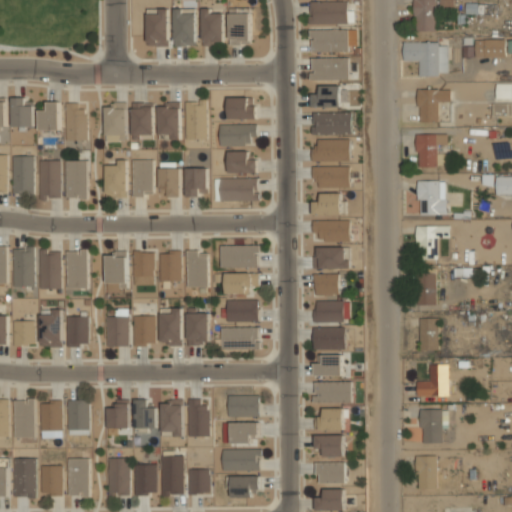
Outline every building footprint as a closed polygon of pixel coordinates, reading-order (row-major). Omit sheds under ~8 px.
[(434,0),(414,0),(415,31),(435,31),(434,0)] [(310,23),(348,23),(348,1),(310,1),(310,23)] [(169,8),(147,9),(148,46),(169,45),(169,8)] [(187,13),(187,8),(174,8),(175,45),(197,45),(196,13),(187,13)] [(202,8),(203,44),(224,44),(224,13),(211,13),(211,8),(202,8)] [(251,8),(230,8),(231,44),(251,44),(251,8)] [(312,52),(349,51),(348,29),(311,30),(312,52)] [(476,57),(506,56),(506,39),(475,39),(476,57)] [(404,60),(419,60),(419,75),(449,74),(448,46),(439,46),(439,41),(404,42),(404,60)] [(349,58),(312,57),(311,79),(349,80),(349,58)] [(511,82),(497,83),(496,98),(511,97),(511,82)] [(451,101),(451,88),(419,89),(419,121),(439,121),(439,101),(451,101)] [(228,118),(255,118),(256,97),(229,97),(228,118)] [(34,126),(34,98),(12,99),(13,127),(34,126)] [(186,101),(186,139),(208,138),(208,100),(186,101)] [(40,129),(59,130),(60,101),(48,101),(48,110),(40,110),(40,129)] [(67,140),(88,139),(87,102),(66,102),(67,140)] [(154,102),(133,102),(132,139),(153,139),(154,102)] [(105,103),(106,141),(119,141),(119,134),(127,134),(127,103),(105,103)] [(173,133),(172,139),(180,139),(181,103),(159,103),(159,133),(173,133)] [(511,103),(494,103),(493,115),(511,115),(511,103)] [(313,112),(313,133),(352,133),(352,111),(313,112)] [(257,124),(220,124),(220,145),(251,145),(251,136),(257,136),(257,124)] [(447,133),(417,134),(418,167),(438,166),(438,144),(447,144),(447,133)] [(315,161),(350,160),(350,139),(314,139),(315,161)] [(229,172),(257,172),(257,159),(249,159),(249,151),(229,151),(229,172)] [(0,154),(0,192),(9,192),(8,154),(0,154)] [(34,155),(13,155),(13,193),(35,193),(34,155)] [(62,159),(39,160),(40,198),(62,198),(62,159)] [(128,196),(128,159),(119,159),(119,164),(106,164),(106,196),(128,196)] [(133,159),(134,195),(154,195),(153,159),(133,159)] [(87,160),(67,160),(67,198),(87,198),(87,160)] [(182,164),(160,163),(159,192),(168,192),(168,196),(181,197),(182,164)] [(351,187),(350,165),(315,166),(316,187),(351,187)] [(187,168),(187,197),(200,196),(200,192),(208,192),(208,167),(187,168)] [(511,193),(511,175),(496,176),(496,194),(511,193)] [(220,200),(259,200),(259,178),(221,178),(220,200)] [(419,215),(447,214),(446,180),(419,181),(419,215)] [(342,193),(321,192),(321,201),(314,201),(313,214),(342,215),(342,193)] [(350,219),(313,220),(313,233),(320,232),(320,240),(351,240),(350,219)] [(450,225),(417,226),(417,258),(437,258),(437,238),(450,238),(450,225)] [(221,245),(221,267),(259,267),(259,245),(221,245)] [(346,246),(318,247),(318,255),(314,255),(314,268),(351,267),(351,259),(346,259),(346,246)] [(13,248),(14,286),(36,286),(35,247),(13,248)] [(40,288),(62,288),(62,249),(40,250),(40,288)] [(88,250),(68,250),(68,288),(88,288),(88,250)] [(107,255),(108,290),(127,289),(127,250),(116,250),(116,255),(107,255)] [(134,285),(156,284),(155,250),(134,250),(134,285)] [(183,251),(161,251),(160,280),(182,281),(183,251)] [(188,286),(208,286),(208,251),(188,251),(188,286)] [(259,273),(226,272),(226,293),(249,293),(249,286),(259,286),(259,273)] [(339,273),(315,274),(316,295),(340,294),(339,273)] [(436,304),(436,273),(417,273),(418,304),(436,304)] [(259,321),(259,299),(228,300),(228,321),(259,321)] [(316,322),(345,321),(345,300),(315,301),(316,322)] [(174,312),(161,313),(162,344),(183,344),(182,307),(174,307),(174,312)] [(209,312),(196,312),(196,307),(188,308),(188,344),(210,344),(209,312)] [(107,316),(108,346),(130,346),(129,308),(115,309),(116,316),(107,316)] [(41,314),(41,346),(62,346),(63,309),(53,309),(53,314),(41,314)] [(8,315),(0,315),(0,343),(9,343),(8,315)] [(89,344),(89,315),(68,316),(68,345),(89,344)] [(156,344),(156,315),(135,315),(134,344),(156,344)] [(420,350),(439,350),(438,317),(420,318),(420,350)] [(36,344),(35,320),(14,320),(14,344),(36,344)] [(223,349),(260,348),(260,327),(222,327),(223,349)] [(314,348),(346,349),(346,327),(315,327),(314,348)] [(343,354),(323,355),(323,362),(315,363),(315,375),(343,375),(343,354)] [(418,396),(449,395),(448,363),(430,364),(430,380),(417,381),(418,396)] [(352,381),(315,381),(315,402),(352,401),(352,381)] [(229,416),(260,416),(260,395),(229,395),(229,416)] [(0,435),(10,436),(10,397),(0,397),(0,435)] [(157,427),(157,407),(148,407),(148,398),(135,399),(135,428),(157,427)] [(15,399),(15,437),(35,437),(35,399),(15,399)] [(69,434),(90,434),(88,399),(68,400),(69,434)] [(130,399),(116,399),(116,407),(108,407),(108,428),(130,428),(130,399)] [(162,400),(163,436),(184,435),(183,399),(162,400)] [(42,430),(63,430),(62,400),(41,401),(42,430)] [(210,436),(209,400),(189,400),(189,436),(210,436)] [(344,408),(324,408),(323,416),(315,416),(315,428),(344,429),(344,408)] [(422,408),(422,442),(443,443),(443,424),(446,424),(447,416),(443,416),(443,409),(422,408)] [(232,443),(252,442),(252,434),(260,434),(259,422),(232,422),(232,443)] [(344,434),(315,435),(316,448),(324,448),(324,456),(345,456),(344,434)] [(223,449),(223,470),(261,469),(261,449),(223,449)] [(184,454),(162,455),(163,495),(185,495),(184,454)] [(437,455),(417,455),(418,488),(438,488),(437,455)] [(0,495),(9,495),(7,457),(0,457),(0,495)] [(14,458),(15,497),(37,497),(36,457),(14,458)] [(70,457),(69,496),(89,497),(90,458),(70,457)] [(109,495),(131,495),(130,457),(108,457),(109,495)] [(345,462),(317,462),(318,482),(345,482),(345,462)] [(157,463),(135,464),(136,494),(158,493),(157,463)] [(42,494),(64,494),(64,465),(42,465),(42,494)] [(189,469),(190,494),(211,493),(210,468),(189,469)] [(261,476),(232,475),(232,497),(253,497),(253,488),(260,489),(261,476)] [(345,489),(324,488),(324,497),(316,497),(316,509),(344,510),(345,489)]
